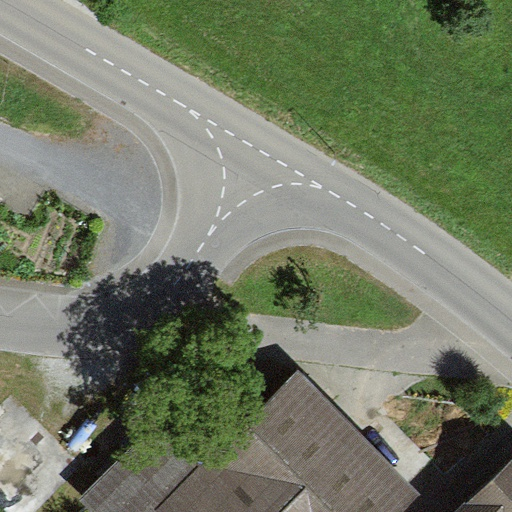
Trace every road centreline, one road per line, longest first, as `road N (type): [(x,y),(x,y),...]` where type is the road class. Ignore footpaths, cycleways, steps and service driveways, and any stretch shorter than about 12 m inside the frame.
road 1 (unclassified): [(0,310),(90,322),(174,280),(255,160)]
road 2 (tertiary): [(255,160),(386,228),(511,324)]
road 3 (tertiary): [(7,0),(255,160)]
